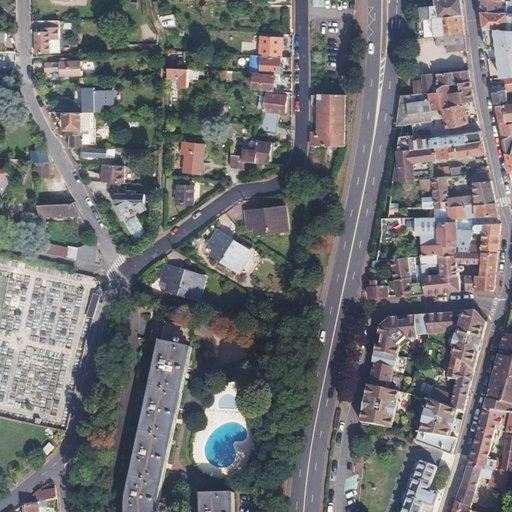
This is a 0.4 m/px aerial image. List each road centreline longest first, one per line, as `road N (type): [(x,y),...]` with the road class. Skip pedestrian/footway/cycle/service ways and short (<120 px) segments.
road 1 (residential): [(300,0),(294,176),(235,193),(120,278)]
road 2 (secondary): [(369,157),(303,511)]
road 3 (residential): [(337,511),(376,317),(500,302)]
road 4 (residential): [(120,278),(25,97),(23,0)]
road 5 (track): [(145,0),(160,38),(158,223),(166,244)]
road 6 (residential): [(471,0),(509,219)]
road 7 (residential): [(500,302),(439,511)]
road 8 (residential): [(120,278),(76,431),(60,459)]
road 9 (secondary): [(369,157),(382,139),(397,0)]
road 10 (secondary): [(374,0),(369,157)]
